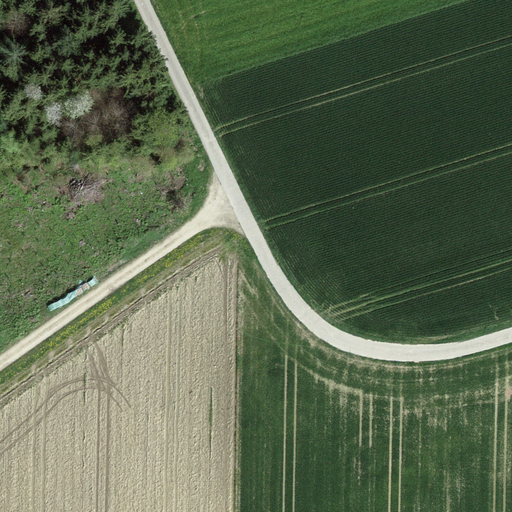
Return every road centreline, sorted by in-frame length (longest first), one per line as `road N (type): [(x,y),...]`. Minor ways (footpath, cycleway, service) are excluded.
road 1 (track): [(511,333),(437,351),(343,341),(303,314),(281,284),(240,198)]
road 2 (track): [(0,367),(240,198)]
road 3 (track): [(240,198),(161,0)]
